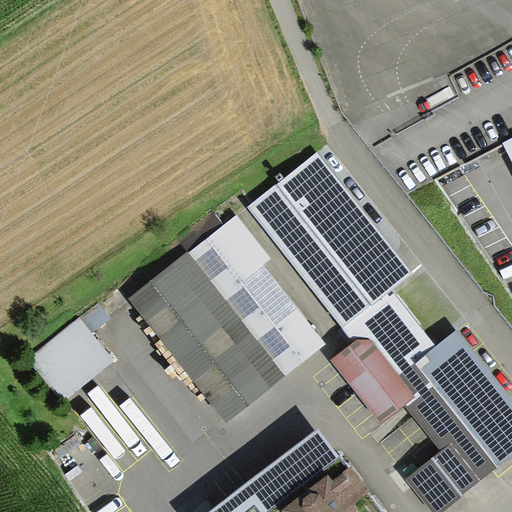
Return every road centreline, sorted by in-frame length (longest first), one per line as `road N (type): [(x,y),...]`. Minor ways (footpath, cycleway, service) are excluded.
road 1 (unclassified): [(511,351),(328,121),(277,0)]
road 2 (unknown): [(151,511),(182,462),(291,383),(313,384),(343,412)]
road 3 (unknown): [(343,412),(424,511)]
